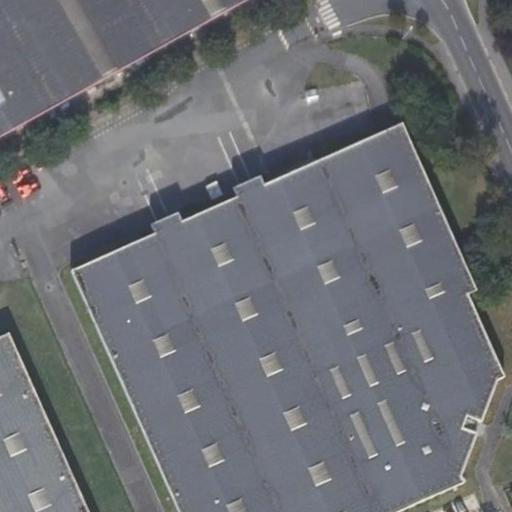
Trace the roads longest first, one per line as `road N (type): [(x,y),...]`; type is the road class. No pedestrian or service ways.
road 1 (unknown): [(14,196),(149,511)]
road 2 (unclassified): [(442,0),(511,152)]
